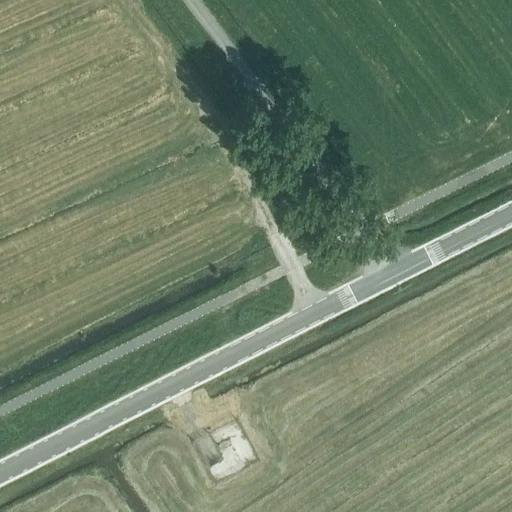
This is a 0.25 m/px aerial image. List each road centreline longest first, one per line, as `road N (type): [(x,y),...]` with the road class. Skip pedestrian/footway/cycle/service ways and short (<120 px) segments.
road 1 (secondary): [(0,471),(392,271)]
road 2 (unclassified): [(392,271),(188,0)]
road 3 (secondary): [(392,271),(511,211)]
